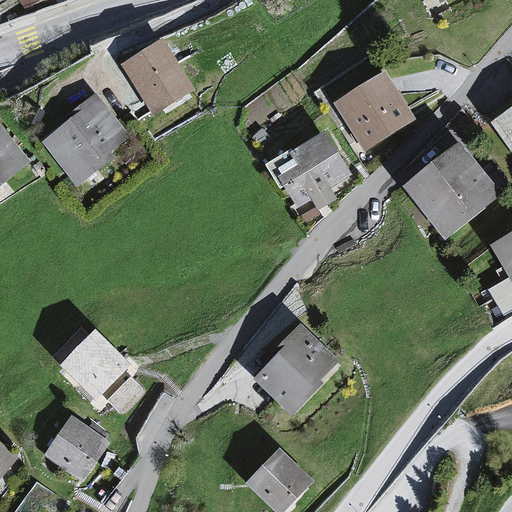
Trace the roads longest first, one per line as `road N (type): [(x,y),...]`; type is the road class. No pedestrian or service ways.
road 1 (residential): [(511,40),(320,238),(214,362),(166,443),(138,511)]
road 2 (residential): [(511,335),(442,401),(353,511)]
road 3 (tertiary): [(0,53),(157,0)]
